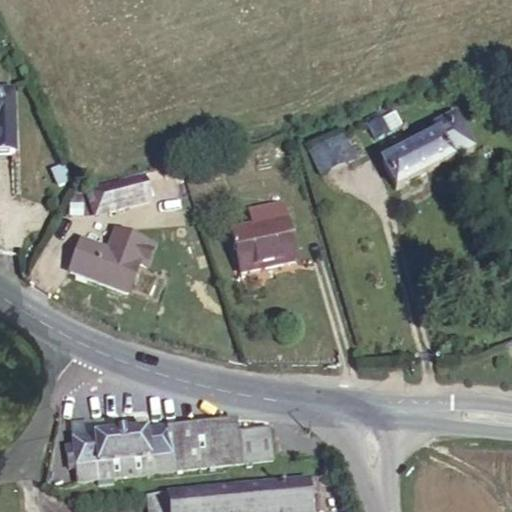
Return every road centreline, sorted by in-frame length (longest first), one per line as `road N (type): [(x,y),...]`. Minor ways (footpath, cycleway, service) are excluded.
road 1 (secondary): [(357,403),(219,385),(82,343)]
road 2 (tertiary): [(511,418),(357,403)]
road 3 (unclassified): [(0,460),(28,441),(82,343)]
